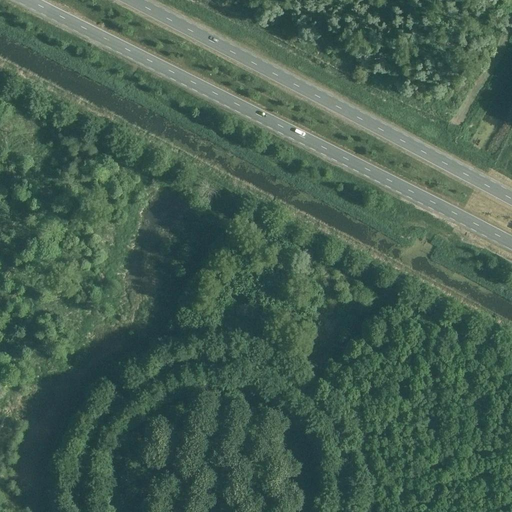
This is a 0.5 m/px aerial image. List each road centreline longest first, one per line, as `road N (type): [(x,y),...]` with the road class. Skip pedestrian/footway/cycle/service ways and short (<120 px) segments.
road 1 (track): [(511,339),(0,74)]
road 2 (primary): [(25,0),(511,244)]
road 3 (primary): [(511,198),(130,0)]
